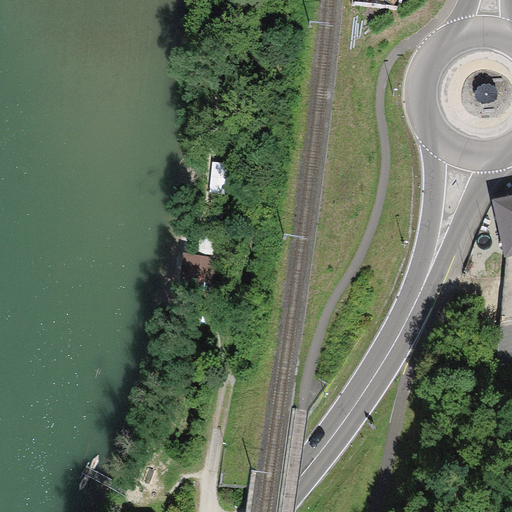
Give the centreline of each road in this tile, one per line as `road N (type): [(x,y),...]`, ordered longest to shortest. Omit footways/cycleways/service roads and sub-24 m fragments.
road 1 (primary): [(272,511),(413,311)]
road 2 (primary): [(433,133),(431,232),(413,311)]
road 3 (primary): [(413,311),(492,156)]
